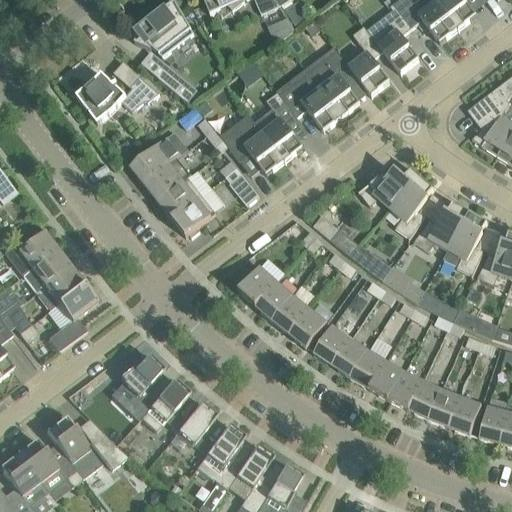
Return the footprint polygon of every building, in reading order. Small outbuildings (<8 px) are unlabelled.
[(202,0),(203,1),(208,12),(211,19),(217,16),(229,11),(233,16),(234,17),(246,8),(244,5),(253,0),(254,0),(253,0),(202,0)] [(273,0),(263,0),(255,4),(261,19),(281,10),(273,0)] [(273,0),(281,10),(294,2),(292,0),(273,0)] [(405,0),(393,9),(400,19),(411,34),(423,25),(441,48),(458,34),(459,35),(460,35),(454,28),(437,5),(433,0),(424,0),(414,8),(408,0),(405,0)] [(477,20),(461,0),(433,0),(437,5),(454,28),(460,35),(460,34),(459,33),(477,20)] [(155,20),(149,25),(144,30),(141,33),(135,38),(138,41),(135,47),(152,53),(152,52),(165,59),(197,36),(176,6),(167,11),(161,16),(155,20)] [(299,6),(286,15),(296,30),(310,21),(299,6)] [(393,9),(389,13),(392,17),(368,35),(372,40),(384,56),(402,79),(403,78),(402,77),(420,63),(403,41),(411,34),(400,19),(393,9)] [(367,33),(355,42),(360,49),(372,40),(368,35),(367,33)] [(337,55),(308,77),(344,123),(343,122),(361,108),(344,86),(354,78),(337,55)] [(390,86),(368,57),(350,71),(372,101),(373,100),(373,99),(390,86)] [(184,105),(194,93),(167,70),(157,82),(184,105)] [(325,136),(342,123),(343,124),(344,123),(308,77),(307,76),(278,97),(286,107),(296,120),(306,112),(325,136)] [(87,93),(77,101),(98,128),(114,115),(122,106),(133,116),(147,105),(149,107),(160,98),(140,80),(131,91),(134,93),(127,100),(116,92),(102,78),(87,93)] [(486,129),(473,144),(483,150),(482,151),(498,161),(511,137),(511,126),(502,121),(511,107),(508,105),(511,100),(511,81),(472,112),(486,129)] [(286,107),(278,97),(267,105),(274,115),(286,107)] [(286,107),(274,115),(257,128),(286,167),(287,166),(286,165),(304,152),(288,131),(298,123),(296,120),(286,107)] [(251,120),(222,142),(240,166),(250,158),(267,180),(285,166),(286,167),(257,128),(251,120)] [(207,140),(214,135),(205,124),(198,129),(207,140)] [(214,135),(207,140),(221,159),(228,154),(214,135)] [(175,137),(164,145),(131,172),(145,189),(178,163),(189,154),(175,137)] [(511,137),(498,161),(511,169),(511,137)] [(189,183),(192,180),(178,163),(145,189),(159,207),(189,183)] [(237,175),(232,167),(219,176),(225,184),(237,175)] [(396,175),(391,181),(387,177),(360,197),(370,211),(380,204),(391,214),(420,180),(411,172),(410,173),(411,174),(403,182),(396,175)] [(0,208),(0,209),(15,198),(0,178),(0,208)] [(260,200),(248,185),(243,179),(230,189),(248,210),(260,200)] [(427,202),(435,193),(420,180),(391,214),(403,223),(396,233),(410,243),(426,221),(418,216),(429,204),(427,202)] [(173,224),(202,200),(189,183),(159,207),(168,219),(169,219),(173,224)] [(217,218),(204,202),(202,200),(173,224),(178,231),(187,241),(190,239),(192,242),(201,236),(198,232),(217,218)] [(431,224),(415,246),(429,257),(436,247),(449,255),(471,217),(454,207),(448,217),(446,216),(439,230),(431,224)] [(482,237),(488,227),(471,217),(449,255),(462,262),(457,273),(473,280),(485,256),(476,252),(484,238),(482,237)] [(341,234),(332,244),(351,260),(360,249),(341,234)] [(44,235),(39,239),(18,255),(32,273),(53,257),(58,253),(44,235)] [(317,242),(311,236),(301,246),(308,252),(317,242)] [(489,258),(478,282),(494,290),(499,279),(511,283),(511,237),(509,236),(505,248),(503,247),(498,262),(489,258)] [(324,248),(317,242),(308,252),(315,258),(324,248)] [(53,257),(32,273),(24,279),(37,297),(71,271),(58,253),(53,257)] [(347,266),(336,257),(330,265),(341,273),(347,266)] [(371,275),(384,284),(390,274),(392,272),(372,258),(369,262),(364,270),(371,275)] [(358,274),(347,266),(341,273),(352,282),(358,274)] [(426,295),(413,286),(415,283),(393,270),(392,272),(390,274),(384,284),(418,306),(426,295)] [(85,288),(71,271),(37,297),(50,314),(59,308),(85,288)] [(246,282),(239,290),(242,293),(239,296),(249,305),(255,310),(277,286),(260,271),(249,285),(246,282)] [(272,326),(294,300),(277,286),(255,310),(258,312),(258,313),(272,326)] [(385,294),(373,286),(368,294),(379,302),(385,294)] [(59,308),(72,326),(50,342),(59,355),(87,335),(78,322),(98,306),(85,288),(59,308)] [(0,297),(0,320),(2,324),(13,315),(23,308),(10,290),(0,297)] [(396,301),(385,294),(379,302),(391,309),(396,301)] [(290,339),(310,313),(294,300),(272,326),(290,339)] [(417,313),(406,307),(401,316),(412,323),(418,314),(417,313)] [(308,353),(328,328),(310,313),(290,339),(308,353)] [(462,313),(455,327),(464,331),(472,335),(478,320),(462,313)] [(430,321),(418,314),(412,323),(424,330),(430,321)] [(0,384),(14,373),(11,369),(2,357),(0,354),(0,349),(14,339),(2,324),(0,320),(0,384)] [(451,325),(439,320),(435,329),(448,335),(452,325),(451,325)] [(15,331),(20,337),(32,329),(32,328),(27,322),(15,331)] [(455,327),(452,325),(448,335),(460,340),(464,331),(455,327)] [(32,329),(20,337),(26,344),(37,336),(32,329)] [(351,344),(333,331),(326,342),(315,358),(333,371),(351,344)] [(482,345),(470,340),(466,350),(480,354),(483,345),(482,345)] [(351,383),(355,378),(369,356),(351,344),(333,371),(351,383)] [(496,350),(483,345),(480,354),(493,359),(491,365),(496,366),(500,353),(496,351),(496,350)] [(371,394),(387,366),(369,356),(355,378),(351,383),(365,391),(371,394)] [(134,372),(121,382),(124,387),(138,402),(139,401),(150,412),(157,405),(146,394),(165,374),(150,360),(136,374),(134,372)] [(405,376),(387,366),(371,394),(379,399),(390,405),(405,376)] [(410,415),(424,386),(405,376),(390,405),(401,411),(410,415)] [(175,384),(173,387),(157,405),(150,412),(142,422),(157,435),(165,426),(166,426),(178,436),(184,428),(173,418),(191,398),(175,384)] [(442,395),(424,386),(410,415),(415,418),(430,425),(442,395)] [(461,402),(442,395),(430,425),(450,433),(461,402)] [(471,441),(478,422),(482,410),(461,402),(450,433),(471,441)] [(184,428),(178,436),(194,449),(206,459),(213,451),(200,441),(218,420),(202,407),(199,410),(184,428)] [(510,418),(489,412),(480,443),(502,450),(510,418)] [(511,452),(511,418),(510,418),(502,450),(511,452)] [(49,435),(48,434),(47,435),(59,450),(76,473),(84,483),(102,469),(66,421),(49,435)] [(213,451),(206,459),(197,471),(226,493),(228,491),(229,491),(236,481),(242,473),(229,463),(234,457),(246,441),(229,429),(217,445),(213,451)] [(103,436),(91,445),(113,473),(129,461),(103,436)] [(18,456),(17,457),(18,458),(48,498),(66,484),(65,482),(76,473),(65,458),(54,467),(37,444),(19,457),(18,456)] [(257,450),(246,466),(242,473),(236,481),(229,491),(245,504),(239,511),(259,511),(266,502),(267,502),(272,493),(259,484),(274,461),(257,450)] [(0,472),(1,473),(12,487),(16,493),(5,500),(14,511),(33,511),(32,510),(48,498),(18,458),(0,472)] [(304,480),(286,469),(272,493),(267,502),(283,511),(284,511),(286,511),(294,498),(293,497),(304,480)] [(76,473),(65,482),(66,484),(72,492),(84,483),(76,473)] [(0,511),(14,511),(5,500),(0,504),(0,511)]
